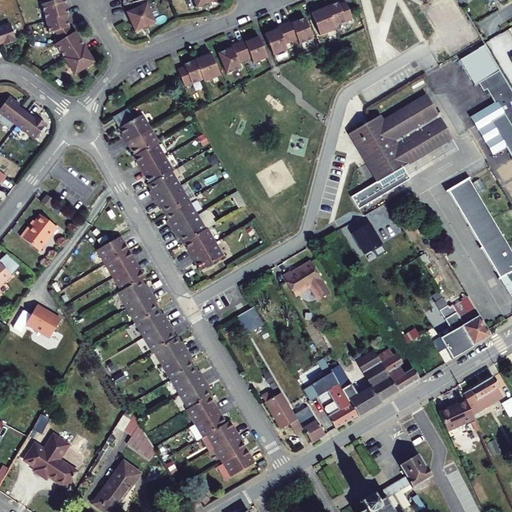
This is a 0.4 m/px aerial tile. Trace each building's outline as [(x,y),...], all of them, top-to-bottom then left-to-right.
[(193,0),(197,8),(216,0),(193,0)] [(62,1),(39,7),(47,35),(52,34),(57,43),(53,46),(73,76),(94,63),(74,33),(70,35),(67,30),(64,17),(66,17),(62,1)] [(351,18),(344,1),(337,4),(337,2),(310,13),(319,35),(334,29),(333,26),(351,18)] [(126,13),(134,32),(153,23),(144,4),(126,13)] [(264,35),(273,56),(287,50),(285,45),(297,40),(299,45),(313,39),(305,18),(291,24),(290,21),(277,27),(278,29),(264,35)] [(0,41),(0,40),(0,38),(2,38),(2,40),(3,42),(15,38),(9,21),(0,23),(0,41)] [(231,48),(218,53),(226,74),(240,68),(238,64),(251,59),(253,63),(267,58),(258,37),(245,42),(244,40),(230,45),(231,48)] [(210,53),(184,64),(185,66),(178,69),(184,86),(203,79),(204,81),(219,75),(210,53)] [(492,86),(478,69),(461,83),(475,100),(492,86)] [(20,102),(11,94),(0,107),(0,109),(17,123),(35,137),(46,123),(36,115),(35,117),(34,118),(32,117),(33,115),(27,111),(21,106),(20,107),(18,106),(19,104),(20,102)] [(376,114),(367,119),(364,121),(392,170),(425,151),(434,146),(426,132),(442,123),(425,94),(379,120),(376,114)] [(118,109),(124,124),(124,123),(131,135),(154,122),(146,108),(138,112),(132,101),(118,109)] [(346,132),(364,163),(374,181),(390,171),(392,170),(364,121),(346,132)] [(131,135),(139,149),(157,138),(161,136),(154,122),(131,135)] [(451,136),(442,123),(426,132),(434,146),(451,136)] [(144,166),(165,154),(157,138),(139,149),(135,151),(144,166)] [(392,170),(399,181),(432,163),(425,151),(392,170)] [(165,154),(144,166),(152,181),(168,171),(173,168),(165,154)] [(392,170),(390,171),(397,183),(399,181),(392,170)] [(148,190),(153,199),(177,186),(168,171),(152,181),(147,183),(151,188),(148,190)] [(390,171),(374,181),(348,197),(354,208),(397,183),(390,171)] [(497,275),(506,270),(511,267),(511,254),(510,250),(466,175),(455,181),(445,187),(497,275)] [(160,205),(164,213),(185,201),(177,186),(153,199),(157,206),(160,205)] [(40,201),(47,207),(53,198),(46,193),(40,201)] [(185,201),(164,213),(168,218),(165,220),(170,229),(194,215),(185,201)] [(26,229),(21,237),(41,251),(57,227),(39,214),(28,230),(26,229)] [(181,241),(182,240),(202,229),(194,215),(170,229),(172,233),(175,231),(181,241)] [(363,224),(346,234),(359,255),(376,245),(363,224)] [(202,229),(182,240),(190,255),(212,243),(208,235),(204,228),(202,229)] [(98,246),(106,259),(127,246),(119,234),(98,246)] [(212,243),(190,255),(198,269),(220,256),(212,243)] [(135,261),(127,246),(106,259),(114,273),(135,261)] [(8,255),(0,262),(0,289),(24,268),(8,255)] [(135,261),(114,273),(122,287),(139,277),(143,274),(135,261)] [(286,272),(280,276),(292,296),(307,288),(315,302),(327,294),(308,261),(287,273),(286,272)] [(506,270),(497,275),(510,296),(511,295),(511,279),(510,276),(506,270)] [(116,290),(124,305),(150,290),(145,282),(143,284),(139,277),(122,287),(116,290)] [(150,290),(124,305),(133,320),(156,307),(151,299),(154,297),(150,290)] [(439,310),(443,317),(451,331),(462,350),(488,335),(464,294),(439,310)] [(48,311),(40,306),(29,325),(54,339),(64,319),(54,314),(54,315),(48,312),(48,311)] [(245,320),(241,322),(270,372),(284,363),(251,306),(241,312),(245,320)] [(156,307),(133,320),(142,335),(168,320),(163,311),(160,313),(156,307)] [(443,317),(439,310),(431,314),(433,318),(438,315),(440,318),(443,317)] [(168,320),(142,335),(150,350),(154,347),(174,336),(169,328),(172,327),(168,320)] [(409,329),(397,336),(399,340),(401,344),(413,337),(409,329)] [(448,359),(462,350),(451,331),(445,334),(450,343),(443,346),(441,343),(439,344),(448,359)] [(174,336),(154,347),(162,362),(187,348),(182,340),(180,342),(176,335),(174,336)] [(187,348),(162,362),(171,377),(193,364),(188,357),(191,355),(187,348)] [(383,350),(372,356),(392,392),(412,380),(407,370),(402,373),(391,354),(387,356),(383,350)] [(353,396),(334,365),(326,370),(352,416),(371,404),(392,392),(372,356),(369,351),(352,361),(358,370),(368,387),(353,396)] [(296,389),(303,401),(322,390),(334,410),(322,417),(330,429),(352,416),(326,370),(319,358),(313,361),(321,375),(296,389)] [(193,364),(171,377),(179,391),(204,377),(199,369),(197,371),(193,364)] [(204,377),(179,391),(188,406),(208,395),(210,394),(206,387),(209,385),(204,377)] [(493,378),(462,396),(465,402),(470,413),(482,406),(479,401),(480,400),(482,402),(487,399),(485,396),(499,388),(493,378)] [(511,417),(511,395),(509,390),(487,403),(497,419),(506,413),(509,419),(511,417)] [(276,392),(260,402),(276,430),(284,425),(290,437),(298,432),(294,424),(276,392)] [(208,395),(188,406),(185,408),(193,422),(216,409),(208,395)] [(454,410),(461,427),(473,421),(470,413),(465,402),(456,406),(457,409),(454,410)] [(127,404),(113,426),(129,435),(126,440),(144,451),(149,442),(143,432),(135,418),(127,404)] [(216,409),(193,422),(201,436),(207,432),(224,422),(216,409)] [(448,409),(438,414),(446,433),(461,427),(454,410),(450,412),(448,409)] [(13,413),(6,424),(27,436),(34,425),(13,413)] [(308,416),(294,424),(298,432),(306,444),(319,436),(308,416)] [(207,432),(214,446),(236,433),(229,420),(224,422),(207,432)] [(236,433),(214,446),(223,460),(245,447),(236,433)] [(33,474),(40,478),(42,474),(47,477),(66,488),(76,471),(58,460),(67,445),(51,436),(42,451),(34,446),(23,463),(35,470),(33,474)] [(245,447),(223,460),(232,476),(254,464),(245,447)] [(405,475),(382,491),(387,497),(409,482),(413,488),(431,476),(417,453),(399,465),(405,475)] [(89,505),(100,511),(119,511),(121,510),(114,505),(137,471),(118,459),(89,505)] [(409,482),(387,497),(396,511),(399,511),(401,511),(411,504),(404,493),(413,488),(409,482)] [(381,490),(373,495),(378,503),(387,497),(382,491),(381,490)] [(373,495),(360,503),(365,511),(364,511),(396,511),(387,497),(378,503),(373,495)] [(195,498),(187,503),(192,511),(199,506),(195,498)]
